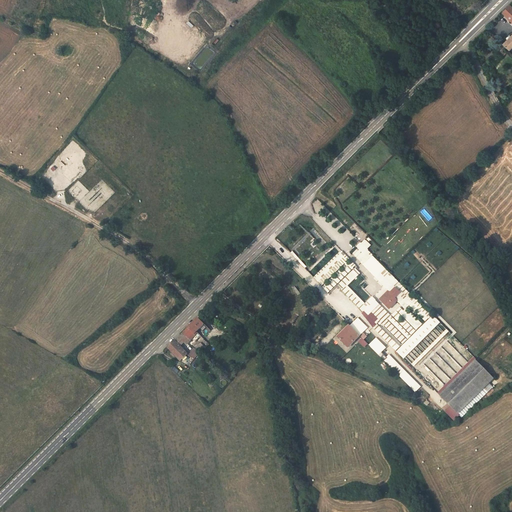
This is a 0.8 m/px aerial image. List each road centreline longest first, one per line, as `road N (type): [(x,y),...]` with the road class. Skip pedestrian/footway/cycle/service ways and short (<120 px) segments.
road 1 (primary): [(0,499),(500,0)]
road 2 (track): [(300,511),(257,334),(201,298)]
road 3 (track): [(196,303),(122,238),(0,170)]
